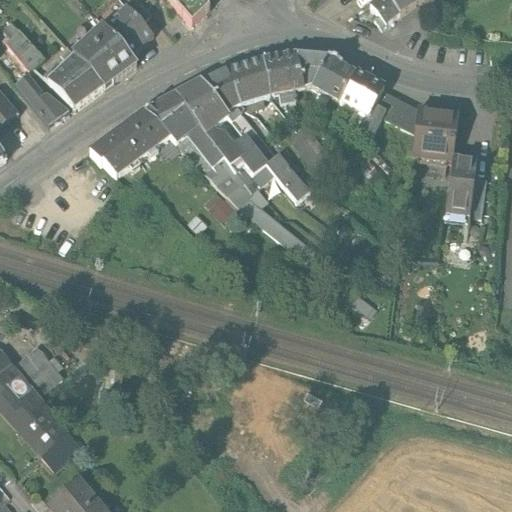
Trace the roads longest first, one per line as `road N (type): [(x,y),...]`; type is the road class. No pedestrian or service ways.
road 1 (unclassified): [(0,188),(120,105),(265,39)]
road 2 (unclassified): [(265,39),(303,35),(339,43),(439,82),(511,83)]
